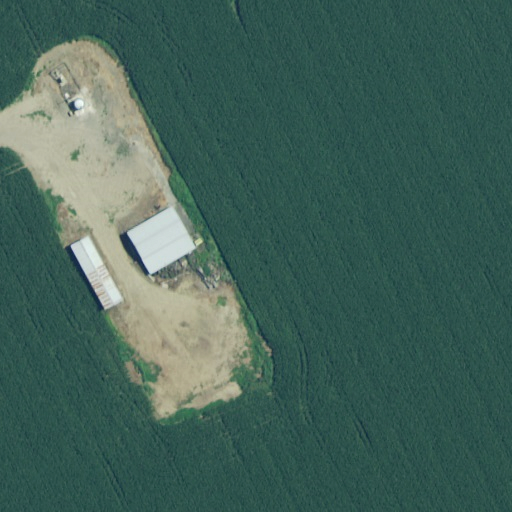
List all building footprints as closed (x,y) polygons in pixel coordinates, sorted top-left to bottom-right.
[(114,106),(92,65),(74,74),(84,94),(69,102),(81,123),(114,106)] [(124,131),(119,122),(108,128),(113,137),(124,131)] [(142,262),(186,235),(170,208),(126,234),(142,262)] [(186,235),(142,262),(150,275),(195,249),(186,235)] [(122,301),(87,238),(69,248),(104,311),(122,301)]
